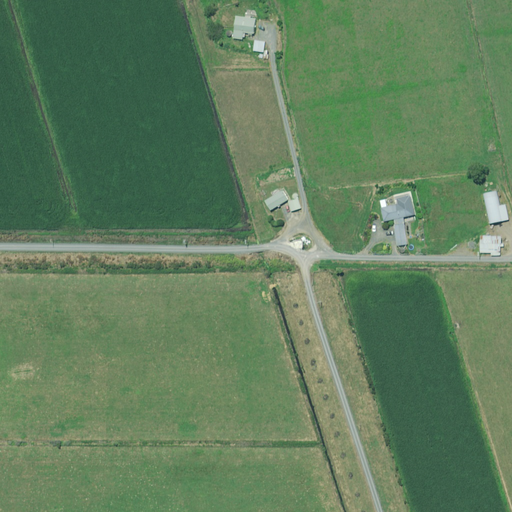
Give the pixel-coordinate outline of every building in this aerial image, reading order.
[(258,19),(237,17),(235,39),(245,40),(246,33),(256,35),(258,19)] [(266,42),(256,41),(255,52),(265,53),(266,42)] [(290,200),(285,191),(266,201),(271,211),(290,200)] [(501,207),(497,192),(483,195),(490,225),(510,220),(507,205),(501,207)] [(298,194),(293,195),(294,201),(289,202),(292,212),(302,209),(298,194)] [(415,216),(411,194),(397,196),(398,205),(388,206),(387,200),(381,201),(385,222),(394,221),(398,246),(409,245),(404,217),(415,216)] [(501,256),(501,247),(506,247),(506,244),(501,243),(502,237),(482,236),(481,253),(492,254),(492,256),(501,256)]
